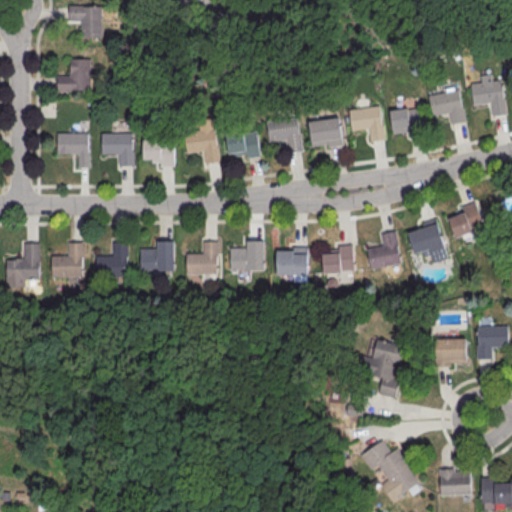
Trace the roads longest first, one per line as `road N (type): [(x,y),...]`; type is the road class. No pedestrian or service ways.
road 1 (residential): [(0,205),(178,205),(430,173),(511,152)]
road 2 (residential): [(226,198),(353,202),(429,173)]
road 3 (residential): [(19,207),(10,4)]
